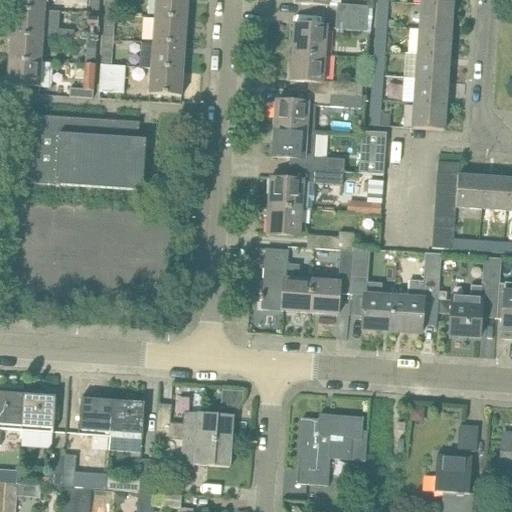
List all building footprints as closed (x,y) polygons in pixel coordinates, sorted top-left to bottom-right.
[(45,0),(13,0),(13,10),(59,13),(45,12),(45,0)] [(99,0),(89,0),(89,15),(98,16),(99,0)] [(105,0),(104,16),(114,16),(115,0),(105,0)] [(187,21),(188,0),(155,0),(154,19),(187,21)] [(376,26),(386,27),(388,2),(378,1),(376,26)] [(451,31),(453,6),(422,4),(420,29),(451,31)] [(337,5),(336,18),(367,20),(368,7),(337,5)] [(13,10),(11,35),(43,37),(43,36),(54,37),(54,30),(58,30),(59,13),(13,10)] [(98,16),(89,15),(87,40),(97,41),(98,16)] [(102,41),(113,41),(114,16),(104,16),(102,41)] [(367,20),(336,18),(335,30),(366,32),(367,20)] [(154,19),(153,44),(185,46),(187,21),(154,19)] [(292,53),(325,55),(327,27),(294,25),(292,53)] [(374,51),(384,52),(386,27),(376,26),(374,51)] [(420,29),(418,54),(449,56),(451,31),(420,29)] [(11,35),(9,59),(41,61),(43,37),(11,35)] [(87,40),(86,64),(95,65),(97,41),(87,40)] [(111,66),(113,41),(102,41),(101,65),(111,66)] [(140,55),(139,69),(151,69),(183,72),(185,46),(153,44),(152,56),(140,55)] [(372,76),(382,76),(384,52),(374,51),(372,76)] [(325,55),(292,53),(290,81),(308,82),(307,93),(361,97),(362,85),(332,82),(332,83),(323,82),(325,55)] [(447,81),(449,56),(418,54),(416,79),(447,81)] [(41,61),(9,59),(7,85),(17,86),(16,94),(39,95),(41,61)] [(71,90),(70,97),(92,99),(93,91),(95,65),(86,64),(84,90),(71,90)] [(124,67),(111,66),(101,65),(99,91),(122,93),(124,67)] [(149,92),(149,95),(182,97),(183,72),(151,69),(149,92)] [(370,101),(381,101),(382,76),(372,76),(370,101)] [(416,79),(415,104),(446,106),(447,81),(416,79)] [(361,109),(361,97),(307,93),(307,104),(276,102),(274,129),(307,131),(313,132),(315,106),(330,107),(361,109)] [(381,101),(370,101),(369,126),(379,127),(379,126),(399,127),(400,108),(390,108),(390,114),(380,113),(381,101)] [(444,131),(446,106),(415,104),(413,129),(444,131)] [(56,187),(142,192),(143,192),(146,140),(138,140),(139,123),(25,116),(25,128),(29,129),(28,148),(23,148),(21,184),(56,186),(56,187)] [(306,146),(307,131),(274,129),(272,158),(290,159),(289,170),(343,174),(344,161),(314,159),(315,147),(306,146)] [(386,134),(362,132),(359,174),(383,176),(386,134)] [(437,173),(458,175),(459,164),(438,162),(437,173)] [(270,179),(268,206),(312,210),(312,202),(314,202),(314,192),(313,192),(313,184),(343,186),(343,174),(289,170),(289,180),(270,179)] [(458,176),(458,175),(437,173),(436,184),(457,185),(458,176)] [(458,176),(457,185),(456,196),(456,207),(481,209),(483,178),(458,176)] [(481,209),(505,211),(508,180),(483,178),(481,209)] [(456,196),(457,185),(436,184),(435,195),(456,196)] [(435,205),(456,207),(456,196),(435,195),(435,205)] [(371,203),(370,215),(380,215),(381,204),(371,203)] [(435,205),(434,216),(455,218),(456,207),(435,205)] [(312,210),(268,206),(266,235),(299,237),(301,210),(312,210)] [(454,229),(455,218),(434,216),(433,227),(454,229)] [(433,227),(432,238),(453,239),(454,229),(433,227)] [(306,249),(340,251),(353,252),(354,233),(339,232),(339,238),(307,236),(306,249)] [(452,250),(453,239),(432,238),(431,248),(452,250)] [(453,239),(452,250),(477,251),(478,241),(453,239)] [(477,251),(502,253),(503,243),(478,241),(477,251)] [(502,253),(511,253),(511,243),(503,243),(502,253)] [(288,251),(285,251),(265,250),(261,310),(262,310),(262,308),(282,310),(282,312),(309,314),(311,280),(298,279),(299,265),(287,264),(288,251)] [(338,282),(311,280),(309,314),(338,316),(339,294),(350,295),(352,278),(351,278),(353,252),(340,251),(338,282)] [(394,298),(392,332),(421,334),(423,302),(438,303),(441,255),(425,254),(423,282),(409,281),(407,299),(394,298)] [(496,319),(501,259),(484,258),(482,287),(470,286),(470,298),(452,297),(449,336),(480,338),(481,318),(496,319)] [(511,285),(500,284),(501,259),(496,319),(502,320),(501,339),(511,340),(511,285)] [(367,279),(352,278),(350,295),(364,296),(362,330),(392,332),(394,298),(381,297),(382,283),(367,282),(367,279)] [(0,446),(1,430),(21,432),(24,395),(0,393),(0,446)] [(56,397),(24,395),(21,432),(53,434),(56,397)] [(78,436),(110,438),(113,401),(80,399),(78,436)] [(113,401),(110,438),(110,450),(141,452),(142,440),(144,404),(113,401)] [(183,439),(228,442),(230,417),(233,417),(234,416),(185,413),(184,425),(170,424),(171,406),(158,405),(155,436),(183,439)] [(423,422),(424,409),(410,408),(409,422),(423,422)] [(302,419),(298,468),(316,470),(315,486),(328,487),(331,450),(350,452),(349,461),(365,462),(367,432),(362,432),(363,419),(319,415),(319,420),(302,419)] [(404,431),(405,424),(397,423),(396,431),(404,431)] [(478,428),(459,426),(457,451),(476,452),(478,428)] [(511,479),(511,435),(503,435),(501,455),(500,470),(500,479),(511,479)] [(228,442),(183,439),(181,465),(210,467),(230,468),(230,467),(227,467),(228,442)] [(441,511),(471,511),(473,494),(469,494),(472,456),(471,456),(471,458),(437,456),(438,454),(436,454),(434,492),(442,493),(441,511)] [(49,487),(62,488),(64,456),(51,455),(49,487)] [(62,488),(65,488),(74,489),(77,457),(64,456),(62,488)] [(151,494),(152,478),(154,463),(141,462),(139,493),(151,494)] [(95,490),(104,491),(105,476),(96,475),(95,490)] [(156,494),(182,496),(183,483),(157,481),(157,479),(152,478),(151,494),(156,494)] [(15,511),(18,485),(5,484),(3,511),(15,511)] [(76,511),(78,489),(74,489),(65,488),(63,511),(76,511)] [(89,511),(91,490),(78,489),(76,511),(89,511)] [(125,500),(125,493),(114,492),(113,504),(120,504),(125,500)] [(151,494),(139,493),(138,493),(136,511),(149,511),(150,507),(151,494)] [(156,494),(151,494),(150,507),(181,509),(182,496),(156,494)]
